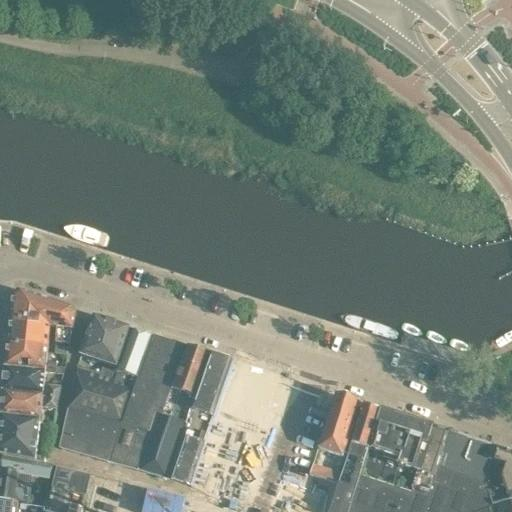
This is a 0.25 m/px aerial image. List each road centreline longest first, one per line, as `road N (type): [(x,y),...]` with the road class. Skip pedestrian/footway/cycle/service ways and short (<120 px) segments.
road 1 (residential): [(89,284),(511,425)]
road 2 (residential): [(47,450),(89,284)]
road 3 (secondary): [(395,35),(494,128)]
road 4 (secondary): [(511,101),(462,34),(425,9)]
